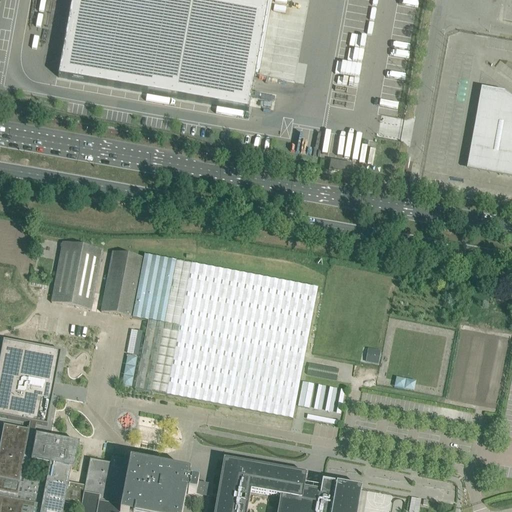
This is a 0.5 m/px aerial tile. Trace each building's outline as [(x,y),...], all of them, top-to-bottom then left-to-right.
[(268,0),(71,0),(57,78),(248,112),(268,0)] [(476,130),(470,164),(499,169),(498,175),(511,177),(511,99),(504,94),(483,90),(479,111),(489,113),(476,130)] [(330,161),(328,171),(350,175),(352,165),(330,161)] [(92,311),(103,250),(63,243),(52,303),(92,311)] [(144,259),(112,252),(101,313),(132,319),(148,322),(135,390),(183,400),(293,421),(318,290),(145,256),(144,259)] [(3,341),(0,357),(0,417),(29,423),(28,430),(35,432),(36,424),(47,426),(52,401),(48,400),(53,377),(56,378),(61,352),(3,341)] [(368,349),(366,363),(378,365),(381,351),(368,349)] [(337,381),(339,370),(309,365),(307,376),(337,381)] [(62,511),(64,504),(68,483),(71,469),(74,470),(74,469),(79,444),(48,438),(48,435),(42,433),(35,432),(28,430),(5,426),(4,426),(0,444),(0,511),(62,511)] [(68,483),(64,504),(81,507),(79,511),(182,511),(183,509),(182,509),(184,494),(186,495),(186,493),(200,496),(202,483),(188,480),(190,473),(181,471),(138,463),(139,456),(131,455),(130,462),(129,461),(117,459),(111,458),(110,464),(90,460),(85,486),(68,483)] [(306,475),(223,461),(214,511),(357,511),(361,489),(322,482),(320,492),(304,489),(306,475)]
